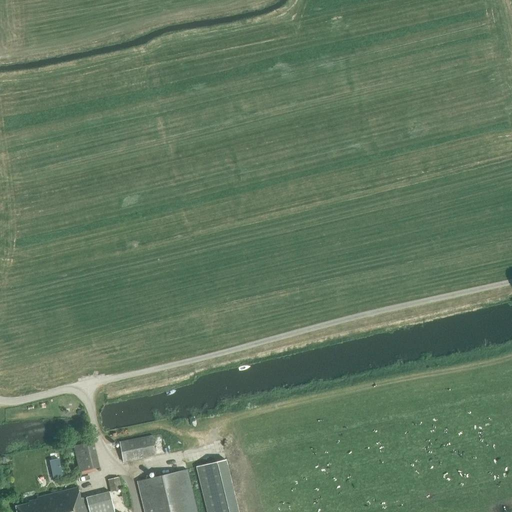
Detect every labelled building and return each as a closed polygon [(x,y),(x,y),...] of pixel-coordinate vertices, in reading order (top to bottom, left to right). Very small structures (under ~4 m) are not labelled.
[(119,442),(123,462),(156,455),(152,435),(119,442)] [(80,472),(100,468),(95,442),(75,446),(80,472)] [(207,511),(240,511),(228,459),(196,466),(207,511)] [(61,467),(52,469),(54,477),(62,475),(61,467)] [(144,511),(197,511),(187,470),(137,482),(144,511)] [(110,492),(121,489),(119,477),(107,480),(110,492)] [(81,499),(79,488),(38,498),(38,499),(29,502),(30,503),(16,506),(17,511),(114,511),(110,493),(84,499),(84,498),(81,499)]
